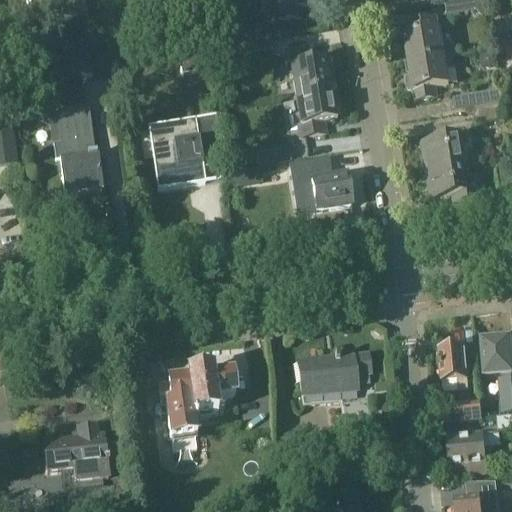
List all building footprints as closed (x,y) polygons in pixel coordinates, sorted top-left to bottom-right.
[(61,34),(74,31),(68,0),(59,0),(55,1),(61,34)] [(83,0),(68,0),(74,31),(89,28),(83,0)] [(196,9),(194,0),(181,0),(184,11),(196,9)] [(280,0),(282,10),(270,12),(272,24),(301,19),(300,9),(318,6),(316,0),(280,0)] [(473,1),(444,5),(446,19),(475,14),(473,1)] [(493,16),(495,35),(507,34),(505,14),(493,16)] [(405,40),(409,69),(456,61),(454,47),(443,49),(440,34),(439,34),(437,22),(407,27),(409,39),(405,40)] [(235,33),(237,45),(270,40),(268,27),(235,33)] [(270,40),(237,45),(239,58),(272,52),(270,40)] [(207,73),(202,45),(176,49),(181,78),(207,73)] [(112,74),(108,48),(63,54),(66,80),(112,74)] [(297,99),(332,93),(327,64),(313,66),(311,51),(282,55),(284,71),(292,69),(297,99)] [(457,68),(456,61),(409,69),(411,80),(409,80),(406,82),(408,92),(411,93),(413,93),(414,94),(416,104),(432,101),(430,91),(449,88),(446,70),(457,68)] [(337,123),(332,93),(297,99),(303,141),(326,137),(324,125),(337,123)] [(499,93),(471,98),(473,111),(502,106),(499,93)] [(6,103),(0,103),(0,142),(11,141),(6,103)] [(474,113),(476,126),(505,121),(503,108),(474,113)] [(57,111),(48,113),(55,166),(60,166),(64,201),(66,201),(65,199),(101,194),(102,196),(103,196),(98,161),(96,161),(96,159),(94,159),(88,111),(57,115),(57,111)] [(205,185),(203,171),(223,168),(215,120),(147,131),(157,193),(174,190),(199,186),(205,185)] [(423,147),(427,174),(465,168),(461,141),(423,147)] [(256,157),(258,169),(291,164),(289,151),(256,157)] [(329,161),(289,168),(298,219),(316,216),(351,210),(346,179),(332,182),(329,161)] [(500,190),(511,188),(511,179),(509,161),(496,163),(500,190)] [(468,183),(465,168),(427,174),(432,202),(463,197),(464,204),(484,201),(480,181),(468,183)] [(486,379),(500,378),(511,377),(511,376),(509,343),(483,345),(486,379)] [(468,380),(470,379),(469,370),(467,370),(466,351),(453,352),(453,348),(443,349),(443,353),(439,353),(441,384),(458,382),(459,395),(468,394),(467,382),(468,382),(468,380)] [(368,357),(353,360),(353,358),(297,366),(303,408),(340,403),(347,451),(374,447),(368,399),(358,400),(355,379),(371,377),(368,357)] [(196,453),(196,449),(195,441),(196,441),(194,420),(218,418),(217,409),(220,408),(219,402),(235,401),(232,377),(212,380),(212,375),(207,376),(206,372),(191,373),(192,378),(187,379),(187,383),(168,385),(168,388),(159,389),(161,407),(171,406),(171,407),(166,408),(170,444),(172,444),(173,456),(196,453)] [(511,377),(500,378),(501,382),(499,382),(502,416),(511,415),(511,377)] [(114,397),(105,398),(106,411),(116,411),(114,397)] [(457,425),(481,422),(479,403),(455,405),(457,425)] [(511,419),(496,421),(498,435),(511,433),(511,419)] [(60,440),(42,442),(46,476),(73,473),(75,485),(108,481),(103,438),(97,439),(96,429),(77,431),(78,441),(60,444),(60,440)] [(501,450),(501,449),(500,439),(483,440),(448,442),(451,479),(486,476),(484,452),(501,450)] [(300,491),(325,489),(324,476),(299,478),(300,491)] [(316,511),(358,511),(358,502),(327,505),(327,499),(315,500),(316,511)] [(481,511),(480,503),(454,507),(454,511),(481,511)]
